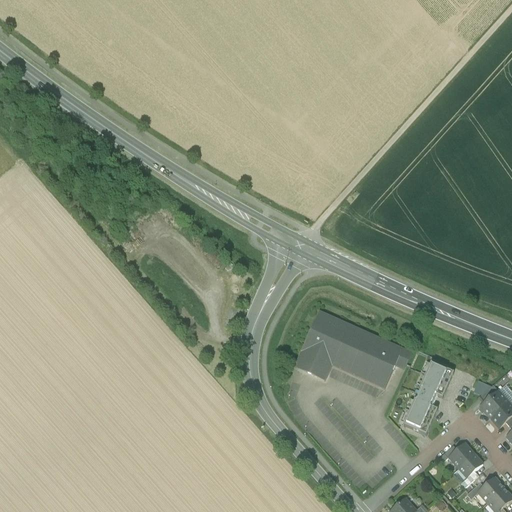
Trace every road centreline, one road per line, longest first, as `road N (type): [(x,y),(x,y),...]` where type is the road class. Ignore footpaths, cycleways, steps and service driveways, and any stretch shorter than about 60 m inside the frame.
road 1 (primary): [(0,51),(184,181),(299,246)]
road 2 (track): [(511,8),(299,246)]
road 3 (secondary): [(299,246),(254,325),(249,375),(264,412),(351,511)]
road 4 (primary): [(299,246),(511,342)]
road 5 (residential): [(511,472),(470,426),(364,511)]
